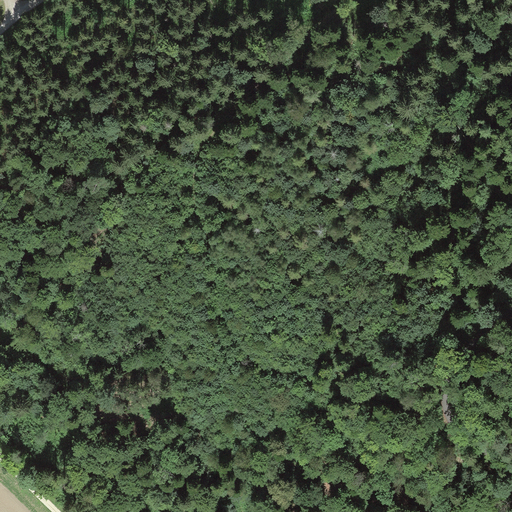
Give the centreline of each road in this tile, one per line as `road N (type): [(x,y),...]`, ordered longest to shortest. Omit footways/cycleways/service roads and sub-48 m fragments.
road 1 (track): [(342,511),(217,299),(194,192),(198,150),(221,118),(345,0)]
road 2 (unclassified): [(511,464),(459,430),(443,401),(464,346),(511,310)]
